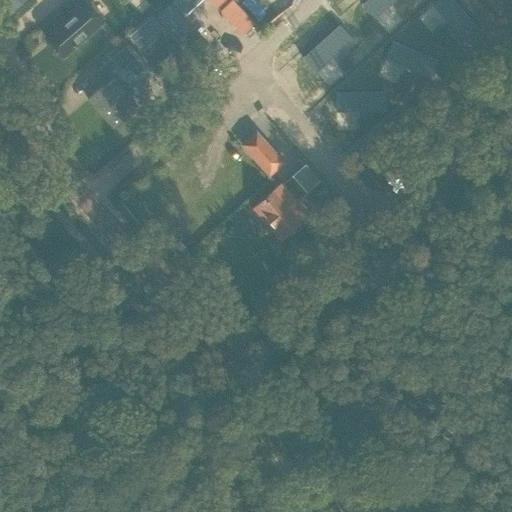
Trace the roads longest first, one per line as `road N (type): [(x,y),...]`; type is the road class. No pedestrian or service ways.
road 1 (tertiary): [(360,511),(215,347)]
road 2 (unclassified): [(248,69),(93,207)]
road 3 (unclassified): [(215,347),(369,208)]
road 4 (unclassified): [(369,208),(511,84)]
road 5 (tertiary): [(215,347),(93,207)]
road 6 (unclassified): [(369,208),(248,69)]
road 7 (track): [(511,291),(448,247),(389,190)]
road 8 (tertiary): [(93,207),(0,99)]
